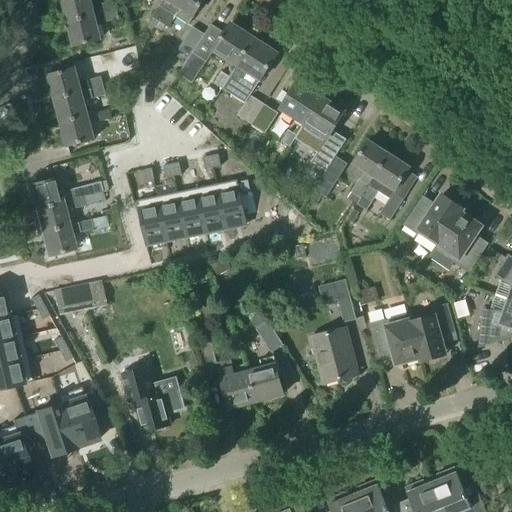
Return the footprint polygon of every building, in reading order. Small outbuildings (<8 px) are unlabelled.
[(61,0),(68,24),(94,17),(89,0),(61,0)] [(164,0),(152,18),(160,24),(175,0),(164,0)] [(188,26),(204,0),(175,0),(160,24),(165,27),(168,29),(175,17),(188,26)] [(103,15),(118,11),(116,2),(101,6),(103,15)] [(106,25),(121,21),(118,11),(103,15),(106,25)] [(74,48),(100,41),(94,17),(68,24),(74,48)] [(160,24),(157,29),(162,32),(165,27),(160,24)] [(254,40),(230,25),(224,35),(212,26),(205,36),(190,58),(178,76),(192,84),(206,63),(213,52),(237,67),(254,40)] [(190,58),(205,36),(193,29),(179,50),(190,58)] [(260,82),(277,55),(254,40),(237,67),(238,67),(230,79),(229,78),(221,90),(245,105),(237,117),(250,125),(263,105),(250,97),(260,82)] [(78,84),(74,69),(48,76),(55,100),(103,87),(100,79),(78,84)] [(221,90),(229,78),(221,73),(214,85),(221,90)] [(304,125),(321,98),(297,83),(280,110),(304,125)] [(61,124),(87,117),(83,103),(105,97),(103,87),(55,100),(61,124)] [(345,142),(331,134),(344,113),(321,98),(304,125),(297,137),(289,148),(297,153),(304,142),(319,152),(308,170),(322,179),(327,172),(345,142)] [(265,135),(277,115),(263,105),(250,125),(265,135)] [(68,148),(94,141),(90,126),(112,120),(109,111),(87,117),(61,124),(68,148)] [(289,148),(297,137),(288,131),(281,143),(289,148)] [(361,200),(388,156),(367,143),(353,165),(366,173),(360,182),(359,181),(351,193),(361,200)] [(219,156),(211,158),(213,169),(221,168),(219,156)] [(393,195),(396,191),(409,170),(388,156),(361,200),(357,206),(366,211),(378,193),(389,200),(380,215),(390,222),(403,201),(393,195)] [(211,158),(203,159),(205,171),(213,169),(211,158)] [(326,199),(347,165),(336,158),(314,191),(326,199)] [(180,164),(172,166),(174,177),(182,176),(180,164)] [(172,166),(164,167),(166,179),(174,177),(172,166)] [(152,170),(144,171),(147,183),(155,181),(152,170)] [(59,195),(55,179),(29,186),(35,210),(102,193),(99,183),(81,188),(59,195)] [(235,184),(215,189),(224,229),(244,224),(235,184)] [(215,189),(195,193),(204,233),(224,229),(215,189)] [(87,207),(104,202),(102,193),(35,210),(41,233),(68,226),(64,213),(87,207)] [(195,193),(176,198),(185,238),(204,233),(195,193)] [(463,210),(442,195),(435,205),(423,197),(405,225),(418,234),(419,233),(438,246),(439,246),(463,210)] [(176,198),(156,202),(165,242),(185,238),(176,198)] [(156,202),(136,207),(145,247),(165,242),(156,202)] [(111,216),(118,214),(115,205),(109,206),(111,216)] [(469,272),(488,244),(476,236),(483,226),(462,213),(464,210),(463,210),(439,246),(438,246),(436,248),(457,262),(457,263),(469,272)] [(93,230),(90,221),(68,227),(68,226),(41,233),(48,257),(74,250),(70,236),(93,230)] [(511,300),(511,258),(509,256),(496,276),(511,285),(511,292),(509,300),(511,300)] [(218,278),(231,271),(224,258),(211,266),(218,278)] [(203,276),(200,261),(175,266),(179,281),(203,276)] [(356,320),(346,281),(318,288),(323,305),(338,301),(344,323),(356,320)] [(58,316),(105,306),(100,283),(53,292),(58,316)] [(378,302),(374,290),(357,294),(361,307),(378,302)] [(511,300),(509,300),(505,313),(484,311),(480,347),(481,347),(511,337),(511,300)] [(457,340),(448,306),(433,310),(433,311),(411,317),(410,316),(422,362),(447,355),(444,344),(457,340)] [(7,314),(0,315),(0,339),(13,336),(7,314)] [(282,347),(268,323),(263,314),(250,322),(256,331),(271,354),(282,347)] [(422,362),(410,316),(386,323),(386,322),(371,326),(380,358),(393,354),(397,366),(421,359),(421,362),(422,362)] [(324,385),(354,377),(346,347),(351,346),(346,330),(312,339),(324,385)] [(13,336),(0,339),(0,362),(18,358),(13,336)] [(210,342),(197,345),(204,372),(216,369),(220,382),(221,382),(229,410),(257,402),(248,373),(247,373),(245,365),(233,369),(231,360),(216,364),(210,342)] [(257,402),(283,395),(275,367),(276,366),(273,357),(259,361),(261,369),(248,373),(257,402)] [(18,358),(0,362),(0,387),(24,382),(18,358)] [(155,398),(152,387),(153,387),(149,371),(121,378),(128,405),(136,403),(144,434),(170,427),(167,415),(183,411),(178,392),(155,398)] [(96,394),(59,406),(73,449),(97,441),(90,421),(103,416),(96,394)] [(59,406),(23,418),(31,440),(43,436),(50,457),(73,449),(59,406)] [(17,437),(0,442),(0,466),(7,488),(31,480),(19,444),(31,440),(23,418),(12,422),(17,437)] [(456,474),(454,469),(438,476),(439,480),(432,483),(443,511),(465,511),(471,510),(471,511),(485,511),(479,495),(468,500),(457,473),(456,474)] [(377,487),(375,482),(358,489),(360,494),(353,496),(359,511),(387,511),(378,486),(377,487)] [(424,486),(422,482),(406,488),(408,493),(407,494),(414,511),(443,511),(432,483),(424,486)] [(346,499),(345,494),(328,501),(330,506),(329,506),(331,511),(359,511),(353,496),(346,499)] [(276,511),(305,511),(301,498),(275,509),(276,511)]
